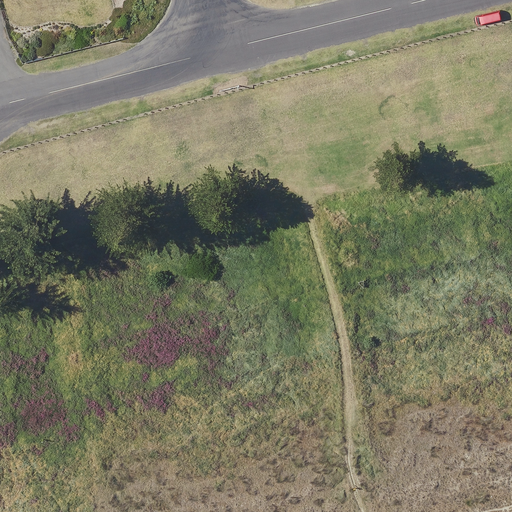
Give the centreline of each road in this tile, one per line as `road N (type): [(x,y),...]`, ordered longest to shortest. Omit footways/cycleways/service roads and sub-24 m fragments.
road 1 (unclassified): [(219,49),(0,106)]
road 2 (unclassified): [(429,0),(219,49)]
